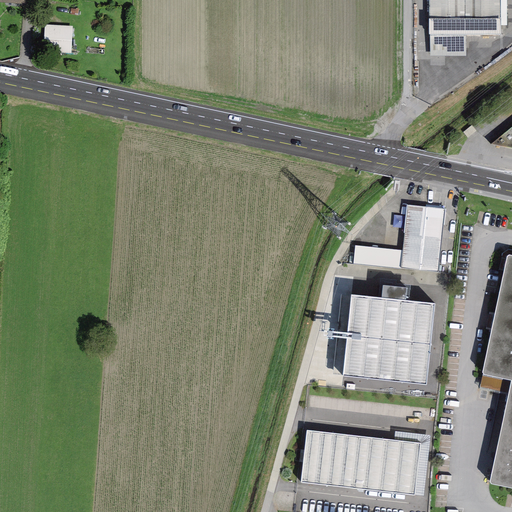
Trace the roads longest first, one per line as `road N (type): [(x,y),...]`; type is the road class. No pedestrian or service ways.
road 1 (primary): [(425,168),(0,77)]
road 2 (unclassified): [(425,168),(359,221),(330,269),(263,511)]
road 3 (unknown): [(507,44),(407,113)]
